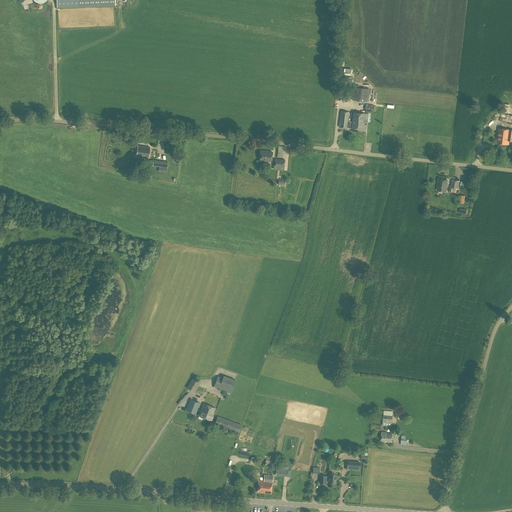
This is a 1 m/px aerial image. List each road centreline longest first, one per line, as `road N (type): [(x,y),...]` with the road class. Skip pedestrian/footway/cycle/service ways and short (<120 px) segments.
road 1 (unclassified): [(511,170),(0,120)]
road 2 (tertiary): [(394,511),(0,485)]
road 3 (unclassified): [(445,511),(493,334),(511,308)]
